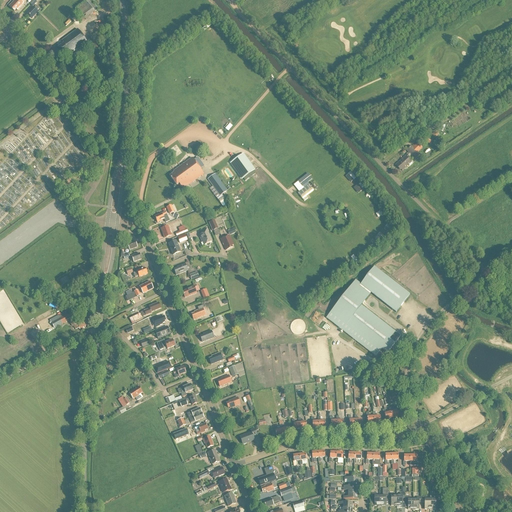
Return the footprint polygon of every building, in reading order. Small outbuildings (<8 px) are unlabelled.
[(15,0),(9,7),(14,12),(16,10),(17,11),(23,5),(22,3),(24,0),(15,0)] [(92,0),(89,0),(74,10),(81,21),(98,10),(92,0)] [(36,11),(38,9),(36,6),(34,8),(33,8),(27,15),(31,19),(38,13),(36,11)] [(63,44),(56,49),(62,57),(69,52),(71,55),(81,47),(83,49),(88,45),(77,30),(61,42),(63,44)] [(91,44),(97,52),(103,47),(97,39),(91,44)] [(420,156),(411,147),(406,151),(415,160),(420,156)] [(230,164),(242,180),(255,171),(243,154),(230,164)] [(405,157),(395,166),(399,171),(400,170),(402,171),(411,163),(405,157)] [(173,173),(169,176),(176,187),(179,185),(182,190),(203,175),(192,159),(173,172),(173,173)] [(350,172),(346,176),(351,182),(356,177),(350,172)] [(214,175),(208,180),(219,196),(226,191),(214,175)] [(309,185),(298,194),(304,202),(308,199),(306,197),(314,191),(309,185)] [(165,213),(155,218),(157,223),(164,220),(166,223),(169,221),(167,216),(165,213)] [(209,223),(213,231),(218,229),(215,221),(209,223)] [(168,227),(161,229),(164,239),(172,236),(168,227)] [(177,237),(188,233),(186,229),(175,234),(177,237)] [(207,229),(201,232),(202,235),(199,236),(201,240),(202,240),(204,246),(212,243),(207,233),(208,232),(207,229)] [(388,235),(384,230),(377,234),(381,240),(388,235)] [(185,235),(178,238),(180,244),(188,241),(185,235)] [(229,236),(220,240),(225,251),(233,248),(232,247),(233,246),(229,236)] [(122,247),(121,251),(128,248),(129,251),(137,248),(135,242),(122,247)] [(176,242),(168,245),(173,256),(180,253),(176,242)] [(136,255),(131,257),(133,263),(141,260),(139,254),(136,256),(136,255)] [(177,269),(174,271),(176,276),(188,272),(185,264),(176,268),(177,269)] [(136,272),(137,273),(133,274),(135,278),(138,277),(139,278),(147,275),(145,268),(136,272)] [(361,306),(370,295),(365,292),(366,290),(395,313),(409,295),(374,268),(359,287),(354,283),(326,318),(376,357),(382,349),(387,354),(400,336),(361,306)] [(152,285),(151,282),(150,282),(149,283),(149,282),(139,287),(143,294),(153,289),(151,286),(152,285)] [(186,291),(183,292),(185,298),(196,294),(194,287),(185,290),(186,291)] [(204,299),(210,297),(207,288),(201,291),(204,299)] [(151,313),(161,309),(158,303),(149,307),(149,309),(141,313),(142,317),(151,314),(151,313)] [(194,314),(191,315),(193,321),(205,316),(203,309),(205,308),(203,306),(197,308),(198,311),(194,312),(194,314)] [(76,330),(79,329),(80,330),(84,328),(83,328),(85,327),(85,328),(89,326),(88,324),(90,323),(88,319),(86,320),(85,318),(76,323),(77,325),(75,325),(72,319),(73,319),(70,314),(60,319),(62,324),(69,321),(71,325),(73,324),(74,326),(76,330)] [(140,314),(129,319),(132,325),(143,320),(140,314)] [(164,323),(164,321),(165,321),(164,317),(161,318),(160,317),(157,318),(157,317),(151,319),(155,328),(160,326),(159,326),(162,324),(164,323)] [(170,335),(167,328),(155,332),(157,339),(170,335)] [(202,335),(203,336),(200,337),(202,343),(214,338),(211,331),(202,335)] [(167,350),(174,347),(174,346),(175,346),(174,343),(173,343),(172,341),(165,344),(164,341),(157,344),(160,351),(166,348),(167,350)] [(220,354),(211,357),(212,358),(209,360),(210,364),(211,364),(211,365),(213,365),(223,361),(220,354)] [(169,362),(154,368),(157,374),(171,368),(169,362)] [(174,375),(176,374),(177,374),(178,376),(186,373),(183,367),(176,370),(176,371),(173,372),(174,375)] [(238,375),(235,367),(229,369),(232,377),(238,375)] [(229,376),(219,380),(219,381),(218,382),(219,386),(220,387),(221,387),(231,383),(229,376)] [(192,391),(190,385),(183,388),(180,389),(178,390),(179,394),(181,394),(182,398),(186,396),(185,394),(192,391)] [(136,389),(128,393),(133,400),(139,396),(138,395),(142,393),(139,387),(136,389)] [(165,399),(167,403),(168,404),(170,403),(172,403),(176,401),(174,396),(165,399)] [(196,401),(195,397),(189,399),(186,400),(179,403),(181,407),(187,405),(187,403),(191,402),(192,406),(197,404),(197,403),(198,403),(197,400),(196,401)] [(226,404),(227,406),(228,408),(230,408),(230,409),(240,405),(238,398),(228,402),(228,403),(226,404)] [(118,416),(127,412),(124,407),(116,411),(118,416)] [(391,413),(392,419),(398,417),(397,411),(392,412),(391,408),(389,409),(390,413),(391,413)] [(199,409),(186,414),(189,419),(201,413),(199,409)] [(385,410),(383,410),(384,414),(386,420),(392,419),(391,413),(390,413),(386,414),(385,410)] [(201,413),(189,419),(191,424),(203,418),(201,413)] [(177,421),(180,428),(186,426),(183,419),(177,421)] [(299,423),(301,429),(307,428),(306,422),(302,423),(301,419),(298,419),(299,423)] [(299,423),(295,424),(294,420),(292,420),(292,424),(293,424),(294,430),(301,429),(299,423)] [(208,430),(205,424),(198,427),(199,429),(195,430),(197,434),(200,433),(200,434),(205,432),(204,431),(208,430)] [(281,429),(283,435),(289,434),(288,428),(283,429),(282,425),(280,426),(281,430),(281,429)] [(281,429),(281,430),(277,431),(276,427),(273,427),(274,431),(275,431),(276,437),(283,435),(281,429)] [(188,435),(186,429),(173,435),(175,440),(188,435)] [(252,433),(240,437),(243,445),(254,440),(253,437),(257,436),(255,429),(251,431),(252,433)] [(210,437),(203,440),(204,444),(205,444),(207,449),(214,446),(210,437)] [(271,437),(262,439),(265,449),(269,444),(273,441),(271,437)] [(215,450),(207,453),(212,465),(220,462),(215,450)] [(268,475),(258,479),(260,486),(275,481),(273,473),(274,473),(272,467),(264,469),(265,474),(267,473),(268,475)] [(222,468),(211,472),(214,479),(225,475),(222,468)] [(226,480),(219,483),(223,493),(230,491),(231,490),(230,488),(226,480)] [(205,492),(216,487),(214,483),(207,487),(207,488),(204,489),(205,492)] [(265,487),(261,488),(263,493),(267,492),(267,493),(274,490),(272,484),(265,486),(265,487)] [(291,488),(280,492),(282,498),(293,494),(291,488)] [(385,500),(388,499),(388,493),(388,489),(382,489),(383,493),(383,497),(379,497),(380,507),(381,507),(381,506),(385,506),(385,500)] [(396,507),(396,497),(393,497),(393,493),(388,493),(388,499),(391,499),(391,506),(394,506),(394,507),(396,507)] [(399,497),(396,497),(396,507),(398,507),(398,506),(402,506),(402,499),(405,499),(405,497),(405,493),(399,493),(399,497)] [(232,494),(224,497),(228,507),(236,504),(232,494)] [(376,494),(371,494),(371,500),(374,500),(374,507),(378,506),(378,507),(380,507),(379,497),(376,497),(376,494)] [(275,497),(264,502),(264,503),(264,505),(265,505),(265,506),(266,505),(267,507),(270,506),(271,507),(274,505),(281,502),(279,497),(276,498),(275,497)] [(405,497),(405,499),(405,503),(407,503),(407,510),(411,510),(411,511),(413,511),(413,500),(410,500),(410,497),(405,497)] [(416,500),(413,500),(413,511),(415,511),(415,510),(419,510),(418,503),(421,503),(421,497),(416,497),(416,500)] [(430,511),(430,500),(426,500),(426,497),(421,497),(421,503),(424,503),(424,510),(428,510),(428,511),(430,511)] [(433,500),(430,500),(430,511),(431,511),(431,510),(435,510),(435,503),(438,503),(438,497),(433,497),(433,500)]
